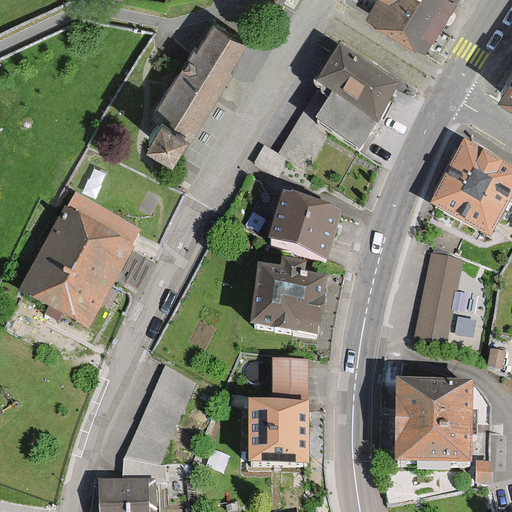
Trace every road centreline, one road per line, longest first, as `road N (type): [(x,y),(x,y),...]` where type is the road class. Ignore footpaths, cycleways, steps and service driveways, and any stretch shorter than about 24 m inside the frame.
road 1 (residential): [(74,511),(92,446),(157,294),(328,0)]
road 2 (secondary): [(448,89),(405,177),(368,296),(352,394),(359,511)]
